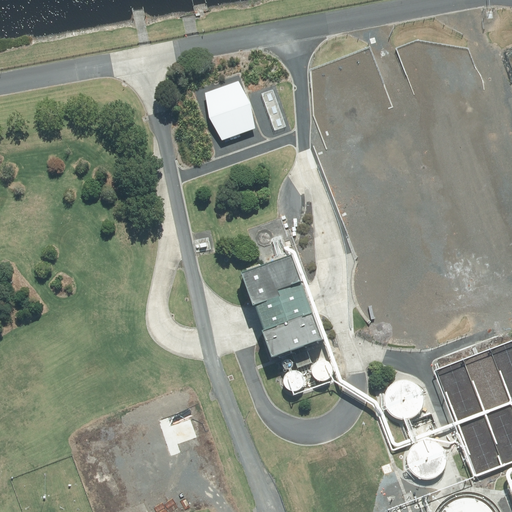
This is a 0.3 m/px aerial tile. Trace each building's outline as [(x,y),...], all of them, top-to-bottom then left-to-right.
[(206,118),(221,138),(253,127),(249,98),(235,80),(204,92),(206,118)] [(296,251),(244,271),(276,355),(328,335),(296,251)] [(322,378),(325,380),(329,380),(333,379),(336,376),(338,373),(339,369),(338,366),(337,362),(334,360),(331,358),(328,357),(324,358),(321,359),(318,362),(317,365),(316,369),(317,372),(319,376),(322,378)] [(292,388),(296,389),(300,389),(303,388),(306,386),(308,383),(309,379),(309,375),(308,372),(305,369),(302,368),(298,367),(295,367),(292,369),(289,371),(287,375),(287,378),(287,382),(289,385),(292,388)] [(388,400),(390,406),(393,411),(398,415),(404,417),(410,417),(416,416),(422,412),(426,407),(428,401),(428,394),(425,387),(421,382),(415,379),(408,378),(401,379),(395,382),(391,387),(388,394),(388,400)] [(410,461),(412,467),(416,472),(421,476),(426,478),(433,478),(439,476),(444,473),(448,468),(450,462),(450,455),(448,448),(443,443),(437,440),(430,438),(423,440),(417,443),(413,448),(411,455),(410,461)] [(439,511),(438,511),(505,511),(504,508),(497,499),(488,492),(477,489),(465,489),(454,493),(445,501),(439,511)]
